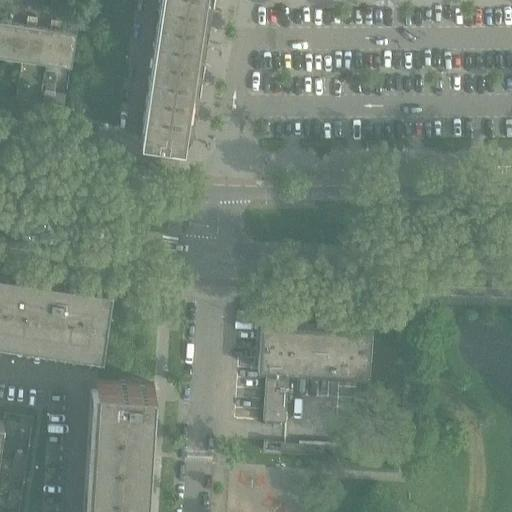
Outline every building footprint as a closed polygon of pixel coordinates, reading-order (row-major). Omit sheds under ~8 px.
[(161,0),(142,127),(141,138),(180,144),(186,143),(184,140),(204,0),(161,0)] [(4,11),(3,20),(0,38),(0,54),(22,57),(27,24),(12,22),(14,13),(4,11)] [(28,15),(27,24),(22,57),(45,61),(50,27),(36,25),(37,16),(28,15)] [(52,18),(50,27),(45,61),(70,65),(76,31),(60,29),(61,20),(52,18)] [(43,91),(41,104),(64,107),(66,95),(43,91)] [(0,338),(102,354),(111,290),(0,273),(0,338)] [(372,328),(261,321),(258,369),(269,370),(268,376),(266,376),(263,418),(285,420),(288,377),(285,377),(286,371),(369,376),(372,328)] [(138,511),(146,403),(153,403),(154,384),(97,380),(94,427),(88,511),(138,511)] [(20,422),(32,424),(33,416),(21,414),(20,422)] [(391,422),(366,421),(355,420),(352,456),(388,459),(391,422)] [(15,453),(14,460),(26,462),(27,455),(15,453)] [(26,462),(14,460),(13,470),(25,471),(26,462)] [(10,490),(9,497),(21,499),(22,491),(10,490)] [(21,499),(9,497),(8,506),(20,507),(21,499)]
